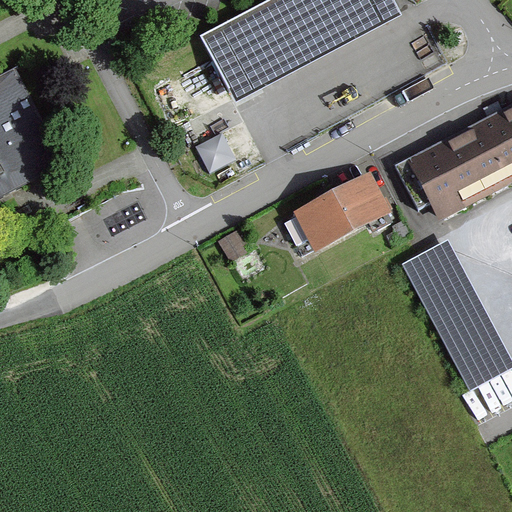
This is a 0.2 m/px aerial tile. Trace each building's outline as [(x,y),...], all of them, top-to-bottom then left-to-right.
[(384,0),(269,0),(196,37),(230,105),(396,21),(384,0)] [(47,171),(61,163),(14,73),(0,80),(0,195),(29,180),(22,167),(40,157),(47,171)] [(511,111),(410,165),(406,157),(391,165),(416,213),(431,205),(439,221),(511,182),(511,111)] [(366,184),(335,200),(335,198),(283,225),(301,258),(370,222),(375,233),(388,226),(366,184)] [(222,251),(235,243),(230,235),(217,243),(222,251)] [(403,266),(470,392),(511,369),(511,359),(449,242),(403,266)]
